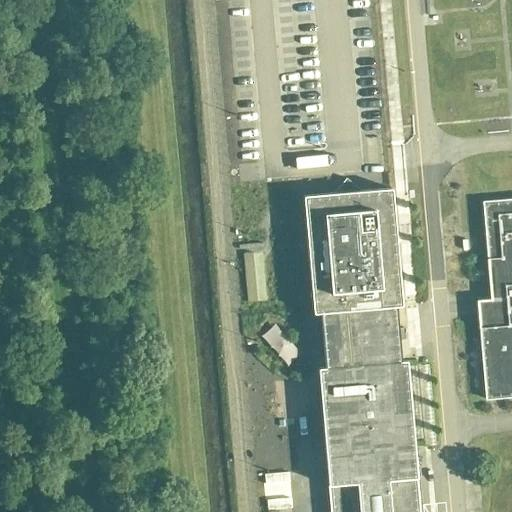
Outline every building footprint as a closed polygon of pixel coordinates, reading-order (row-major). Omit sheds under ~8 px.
[(199,0),(205,107),(210,107),(212,141),(228,140),(221,0),(199,0)] [(402,306),(393,187),(303,196),(313,313),(319,313),(323,367),(317,368),(329,511),(420,511),(407,360),(401,360),(396,306),(402,306)] [(492,298),(479,300),(486,400),(511,397),(511,198),(484,201),(492,298)] [(224,267),(230,345),(247,343),(240,266),(224,267)] [(275,511),(296,511),(302,511),(296,471),(270,475),(275,511)]
